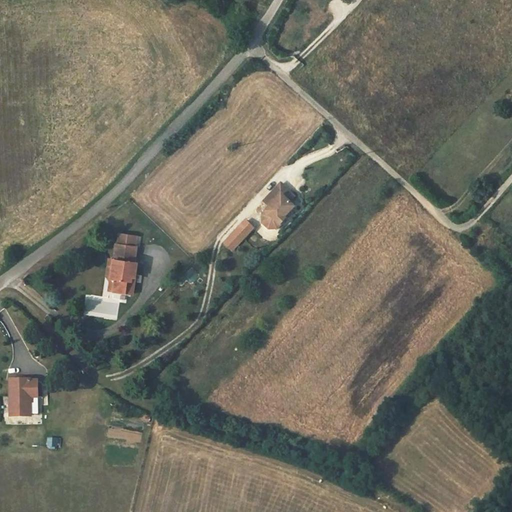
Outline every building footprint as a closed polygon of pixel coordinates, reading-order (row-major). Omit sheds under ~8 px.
[(294,196),(280,184),(263,202),(269,207),(262,216),(262,223),(268,229),(276,228),(295,209),(288,202),(294,196)] [(231,252),(246,237),(236,227),(221,242),(231,252)] [(109,259),(107,267),(113,268),(111,278),(115,282),(114,291),(131,294),(136,263),(134,262),(136,247),(133,247),(135,236),(119,234),(117,244),(116,244),(114,259),(109,259)] [(108,290),(114,291),(115,282),(111,278),(113,268),(107,267),(106,277),(109,282),(108,290)] [(31,381),(11,381),(11,418),(32,418),(31,403),(30,403),(30,399),(39,399),(39,382),(31,382),(31,381)] [(165,393),(168,397),(174,391),(170,388),(165,393)] [(46,438),(47,448),(56,447),(56,437),(46,438)]
